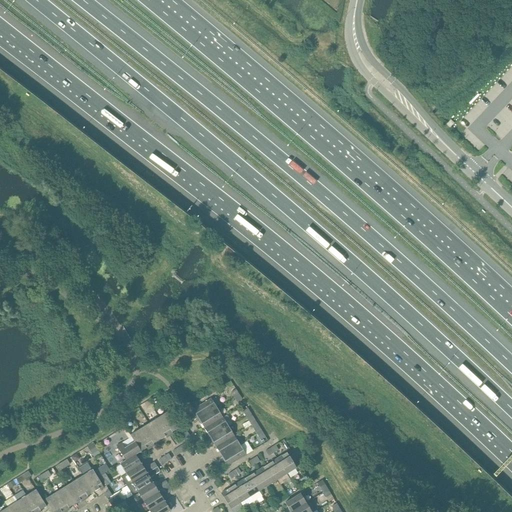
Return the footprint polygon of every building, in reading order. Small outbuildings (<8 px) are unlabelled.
[(231,392),(234,397),(239,394),(236,389),(231,392)] [(192,409),(198,419),(217,408),(211,398),(192,409)] [(198,419),(204,428),(223,417),(217,408),(198,419)] [(158,418),(169,436),(173,434),(172,432),(178,428),(168,411),(158,418)] [(250,413),(245,416),(248,421),(254,418),(250,413)] [(223,417),(204,428),(210,438),(228,426),(232,424),(227,415),(223,417)] [(166,438),(169,436),(158,418),(149,423),(159,440),(165,436),(166,438)] [(153,444),(159,440),(149,423),(139,429),(150,447),(154,445),(153,444)] [(216,447),(234,436),(228,426),(210,438),(216,447)] [(130,435),(134,442),(140,451),(146,448),(147,449),(150,447),(139,429),(130,435)] [(187,431),(182,434),(185,439),(190,436),(187,431)] [(262,431),(257,435),(260,439),(265,436),(262,431)] [(216,447),(222,456),(240,445),(234,436),(216,447)] [(125,460),(135,455),(140,451),(134,442),(125,448),(121,443),(116,446),(125,460)] [(100,454),(93,443),(88,446),(95,457),(100,454)] [(185,450),(184,447),(182,445),(172,451),(175,456),(185,450)] [(222,456),(228,466),(246,455),(240,445),(222,456)] [(270,448),(273,453),(278,450),(275,445),(270,448)] [(277,459),(286,474),(296,468),(286,453),(277,459)] [(161,464),(171,458),(168,454),(158,460),(161,464)] [(141,464),(138,460),(135,455),(125,460),(120,464),(126,473),(141,464)] [(251,459),(254,464),(259,461),(256,456),(251,459)] [(67,459),(62,462),(65,467),(70,464),(67,459)] [(267,464),(277,480),(286,474),(277,459),(267,464)] [(78,469),(83,476),(93,492),(99,488),(100,490),(104,488),(88,463),(78,469)] [(126,473),(132,483),(147,473),(141,464),(126,473)] [(258,470),(267,486),(277,480),(267,464),(258,470)] [(137,492),(152,482),(150,478),(160,472),(157,467),(152,470),(147,473),(132,483),(127,486),(132,495),(137,492)] [(233,471),(236,476),(241,473),(238,468),(233,471)] [(249,476),(258,491),(267,486),(258,470),(249,476)] [(19,484),(31,476),(28,471),(16,479),(19,484)] [(48,471),(43,474),(46,479),(51,476),(48,471)] [(93,492),(83,476),(73,481),(85,500),(88,497),(87,496),(93,492)] [(258,491),(249,476),(239,482),(249,497),(252,502),(261,496),(258,491)] [(214,483),(217,488),(222,485),(219,479),(214,483)] [(85,500),(73,481),(64,487),(74,504),(80,500),(81,502),(85,500)] [(137,492),(143,501),(158,492),(152,482),(137,492)] [(230,488),(240,503),(249,497),(239,482),(230,488)] [(172,490),(169,485),(164,488),(167,493),(172,490)] [(74,504),(64,487),(55,493),(66,511),(69,509),(68,508),(74,504)] [(230,488),(221,493),(225,502),(231,511),(238,511),(243,509),(240,503),(230,488)] [(46,506),(36,490),(26,496),(36,511),(40,511),(41,511),(40,510),(46,506)] [(164,501),(158,492),(143,501),(149,510),(164,501)] [(64,511),(66,511),(55,493),(45,499),(53,511),(61,511),(62,511),(64,511)] [(285,503),(290,511),(291,511),(306,503),(300,493),(285,503)] [(113,498),(108,500),(112,507),(117,504),(122,502),(117,495),(113,498)] [(36,511),(26,496),(17,502),(22,511),(36,511)] [(149,510),(149,511),(168,511),(170,511),(164,501),(149,510)] [(22,511),(17,502),(7,508),(9,511),(22,511)] [(291,511),(311,511),(306,503),(291,511)]
